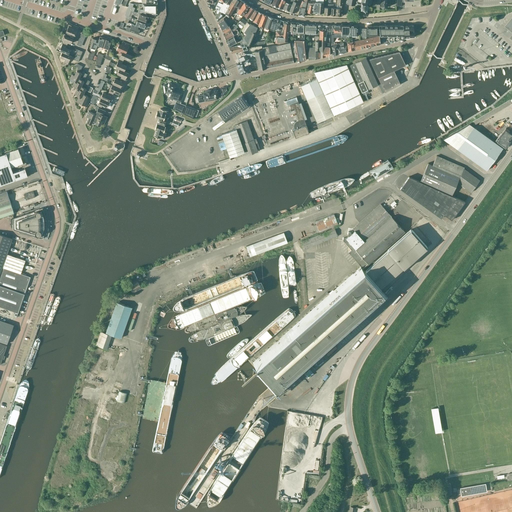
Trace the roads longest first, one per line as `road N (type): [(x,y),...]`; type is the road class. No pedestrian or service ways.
road 1 (unclassified): [(0,395),(58,230),(0,58)]
road 2 (secondary): [(376,511),(349,427),(350,384),(357,363),(454,232)]
road 3 (unclassified): [(219,167),(334,127),(404,86),(423,42)]
road 4 (unclassified): [(237,77),(423,42)]
road 5 (residential): [(251,0),(316,20),(433,14)]
road 6 (residential): [(71,101),(89,144),(99,142),(146,43)]
road 7 (unclassified): [(490,181),(440,150),(383,181)]
